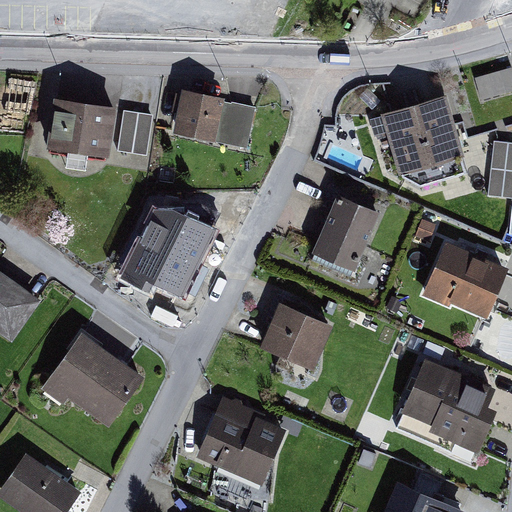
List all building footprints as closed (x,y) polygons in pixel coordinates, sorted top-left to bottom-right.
[(511,89),(511,65),(475,77),(481,99),(511,89)] [(225,94),(183,86),(174,129),(212,137),(211,140),(248,147),(256,105),(232,100),(232,101),(224,100),(225,94)] [(447,91),(381,110),(399,171),(402,170),(403,174),(421,184),(467,170),(463,155),(466,154),(447,91)] [(117,103),(53,94),(46,145),(110,154),(117,103)] [(154,113),(124,109),(117,151),(147,156),(154,113)] [(511,141),(494,140),(488,195),(511,197),(511,141)] [(381,211),(337,192),(311,251),(355,270),(381,211)] [(219,205),(150,207),(151,254),(201,253),(201,244),(220,244),(219,205)] [(436,223),(422,218),(416,236),(429,241),(436,223)] [(123,241),(117,256),(133,263),(139,247),(123,241)] [(508,266),(446,241),(425,294),(449,304),(450,301),(487,316),(508,266)] [(41,298),(0,268),(0,330),(12,339),(41,298)] [(334,323),(280,300),(260,344),(314,368),(334,323)] [(145,375),(81,331),(42,387),(64,403),(68,397),(109,426),(145,375)] [(497,386),(425,355),(401,411),(433,424),(430,430),(479,451),(498,406),(490,403),(497,386)] [(267,413),(223,394),(196,456),(263,485),(288,427),(265,417),(267,413)] [(65,511),(81,490),(26,451),(0,487),(0,494),(24,511),(65,511)] [(467,511),(468,510),(397,480),(384,511),(467,511)]
